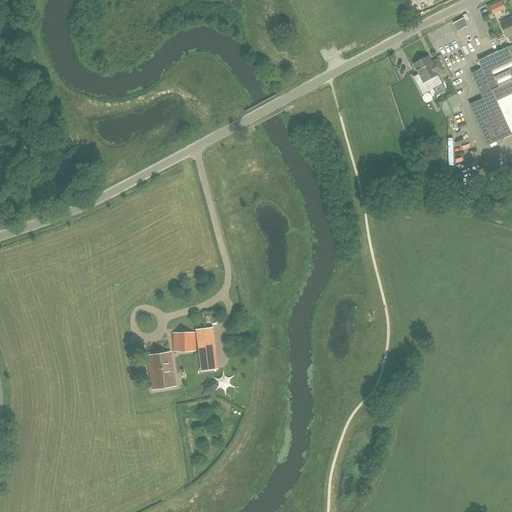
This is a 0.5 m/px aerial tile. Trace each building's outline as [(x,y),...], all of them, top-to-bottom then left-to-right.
[(509,5),(495,11),(497,15),(510,10),(509,5)] [(458,31),(468,26),(464,18),(454,24),(458,31)] [(501,22),(510,43),(511,42),(511,46),(479,61),(482,68),(472,73),(483,98),(469,105),(488,146),(503,139),(511,134),(511,19),(511,20),(510,18),(501,22)] [(469,58),(479,53),(475,45),(465,50),(469,58)] [(432,63),(429,57),(414,64),(424,82),(428,80),(431,86),(441,81),(438,75),(445,72),(438,59),(432,63)] [(453,114),(451,109),(461,104),(456,94),(439,103),(446,117),(453,114)] [(411,137),(412,138),(418,143),(424,134),(423,133),(418,129),(411,137)] [(196,330),(201,373),(218,371),(212,328),(196,330)] [(195,351),(194,333),(174,333),(174,351),(195,351)] [(148,356),(153,389),(175,386),(170,352),(148,356)]
